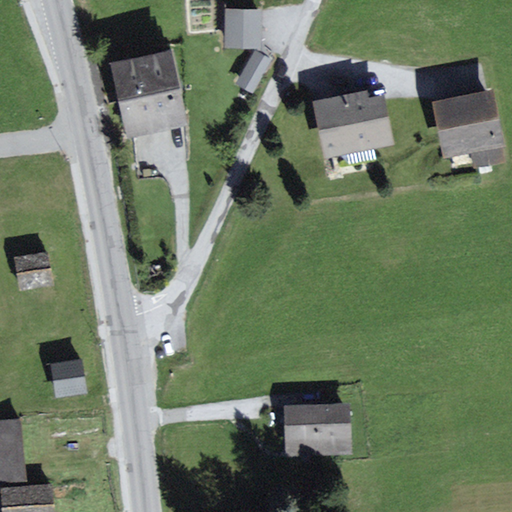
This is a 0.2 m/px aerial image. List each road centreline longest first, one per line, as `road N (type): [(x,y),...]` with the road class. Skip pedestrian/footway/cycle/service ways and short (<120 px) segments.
road 1 (residential): [(119,323),(166,306),(189,269),(314,0)]
road 2 (secondary): [(85,131),(119,323)]
road 3 (secondary): [(119,323),(144,511)]
road 4 (secondary): [(55,0),(85,131)]
